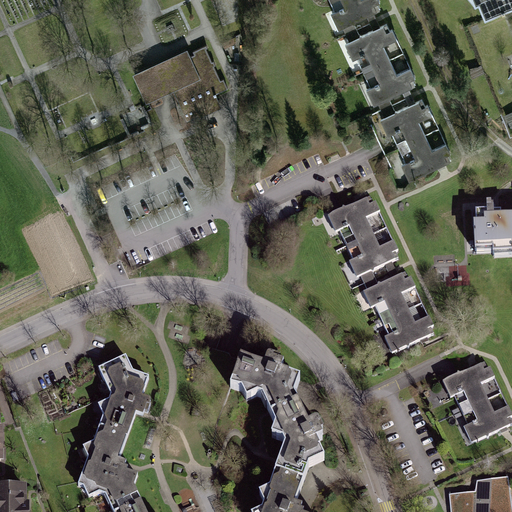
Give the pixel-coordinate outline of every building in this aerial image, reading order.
[(353,0),(357,9),(346,13),(353,30),(391,15),(385,0),(353,0)] [(511,0),(472,0),(475,3),(479,2),(485,17),(511,6),(511,0)] [(399,28),(360,43),(370,67),(381,63),(389,83),(378,87),(385,104),(423,89),(416,70),(405,74),(398,55),(408,51),(399,28)] [(200,56),(138,79),(149,108),(185,95),(198,129),(231,117),(223,96),(233,92),(218,53),(201,59),(200,56)] [(437,104),(398,119),(407,143),(418,139),(426,159),(416,163),(422,179),(460,165),(453,145),(442,149),(435,130),(445,126),(437,104)] [(370,198),(329,217),(336,233),(341,231),(354,260),(350,262),(358,278),(399,259),(370,198)] [(511,213),(473,214),(474,254),(511,253),(511,213)] [(405,273),(364,293),(371,309),(376,307),(390,336),(384,338),(392,355),(435,334),(405,273)] [(279,462),(270,488),(260,494),(265,505),(263,511),(261,511),(297,511),(294,508),(310,467),(326,460),(316,441),(324,438),(316,421),(309,425),(295,394),(301,378),(282,372),(285,365),(267,359),(265,366),(240,357),(230,387),(242,394),(244,401),(250,402),(254,398),(265,401),(270,413),(276,425),(272,438),(285,444),(279,462)] [(90,460),(80,487),(85,488),(91,499),(101,495),(108,496),(115,511),(146,511),(136,488),(139,477),(128,473),(130,465),(119,461),(137,415),(145,417),(150,401),(144,398),(150,379),(135,374),(128,358),(100,372),(112,396),(95,444),(85,449),(90,460)] [(511,420),(485,364),(445,382),(452,398),(455,397),(468,425),(465,426),(472,443),(511,424),(511,420)] [(475,492),(449,495),(450,511),(509,511),(506,479),(477,482),(475,492)] [(26,511),(26,487),(0,486),(0,511),(26,511)]
